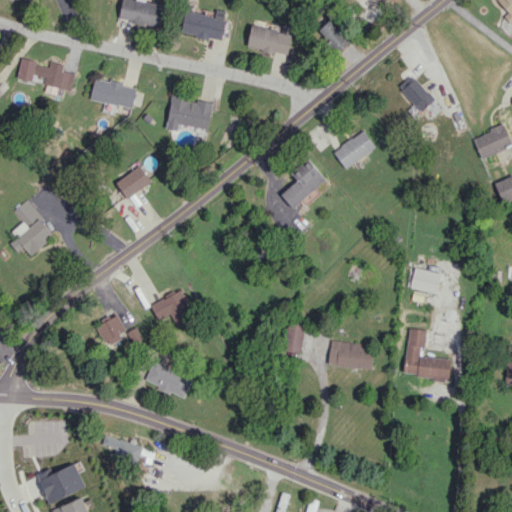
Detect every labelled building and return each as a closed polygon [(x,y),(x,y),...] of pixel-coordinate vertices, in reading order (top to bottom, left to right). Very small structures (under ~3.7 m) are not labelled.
[(136,0),(122,0),(118,18),(160,27),(164,5),(140,0),(140,1),(136,0)] [(376,1),(376,0),(354,0),(363,9),(355,17),(364,26),(382,8),(376,1)] [(511,0),(497,0),(508,12),(504,16),(511,24),(511,22),(511,0)] [(221,40),(225,18),(185,10),(180,32),(221,40)] [(350,39),(330,18),(316,32),(336,52),(350,39)] [(246,47),(287,55),(292,33),(251,25),(246,47)] [(74,72),(62,70),(63,63),(49,61),(49,64),(20,58),(17,78),(31,81),(33,74),(46,77),(45,84),(71,89),(74,72)] [(398,87),(421,111),(435,98),(411,74),(398,87)] [(90,99),(133,107),(136,85),(94,78),(90,99)] [(178,124),(208,129),(212,103),(189,99),(189,97),(171,94),(166,128),(177,130),(178,124)] [(473,137),(481,157),(511,144),(511,143),(504,124),(473,137)] [(344,167),(375,148),(364,130),(333,150),(344,167)] [(293,208),(325,178),(307,159),(292,173),(297,179),(281,194),(293,208)] [(150,181),(139,165),(100,193),(108,204),(115,199),(109,191),(118,185),(127,198),(150,181)] [(511,175),(494,183),(502,203),(511,198),(511,175)] [(30,255),(55,234),(26,199),(14,209),(23,221),(11,230),(17,236),(9,242),(17,251),(23,246),(30,255)] [(437,292),(440,271),(413,268),(411,288),(437,292)] [(151,303),(158,319),(170,313),(175,323),(193,315),(182,290),(151,303)] [(135,327),(126,331),(117,313),(95,324),(108,349),(139,333),(135,327)] [(303,322),(285,321),(284,352),(301,353),(303,322)] [(421,355),(424,329),(408,327),(403,374),(448,379),(450,358),(421,355)] [(328,365),(371,367),(372,342),(329,340),(328,365)] [(184,397),(192,379),(153,362),(145,380),(184,397)] [(143,445),(105,433),(102,444),(116,449),(115,453),(138,461),(143,445)] [(37,473),(48,502),(85,487),(75,463),(53,472),(51,467),(37,473)] [(275,511),(283,511),(289,493),(281,491),(275,511)] [(88,511),(82,496),(52,509),(53,511),(88,511)] [(314,511),(318,500),(309,498),(305,511),(314,511)]
